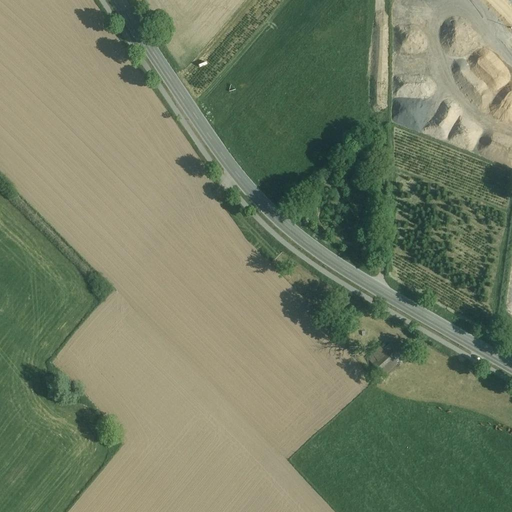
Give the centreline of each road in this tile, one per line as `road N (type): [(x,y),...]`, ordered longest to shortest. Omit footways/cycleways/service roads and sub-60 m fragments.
road 1 (secondary): [(511,367),(290,231),(225,160),(117,0)]
road 2 (track): [(382,292),(383,119)]
